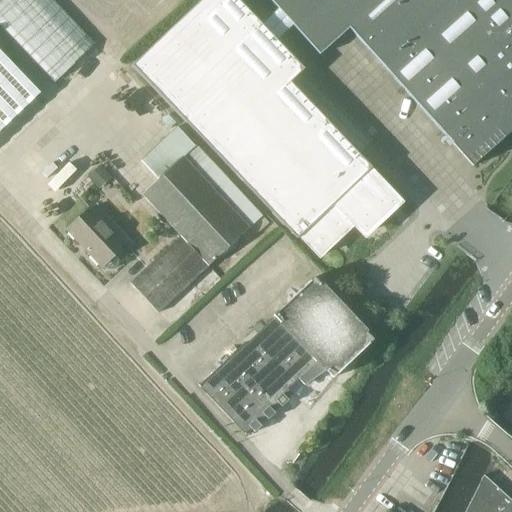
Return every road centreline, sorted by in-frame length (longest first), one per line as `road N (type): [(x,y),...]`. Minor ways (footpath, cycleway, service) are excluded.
road 1 (unknown): [(511,247),(268,0)]
road 2 (tertiary): [(348,511),(438,391)]
road 3 (tertiary): [(438,391),(511,291)]
